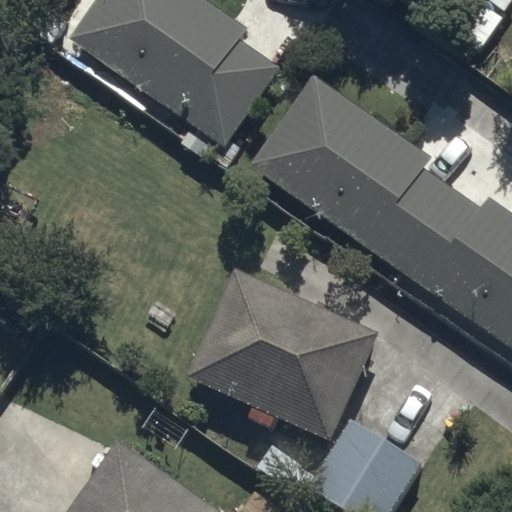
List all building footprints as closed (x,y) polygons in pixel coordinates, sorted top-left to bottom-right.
[(186,0),(109,0),(75,51),(230,155),(289,69),(186,0)] [(441,49),(474,0),(385,0),(380,7),(441,49)] [(511,220),(318,89),(257,178),(511,350),(511,220)] [(383,345),(238,282),(189,393),(334,457),(383,345)] [(405,511),(428,480),(358,433),(314,496),(338,511),(405,511)] [(205,511),(120,454),(80,511),(205,511)]
